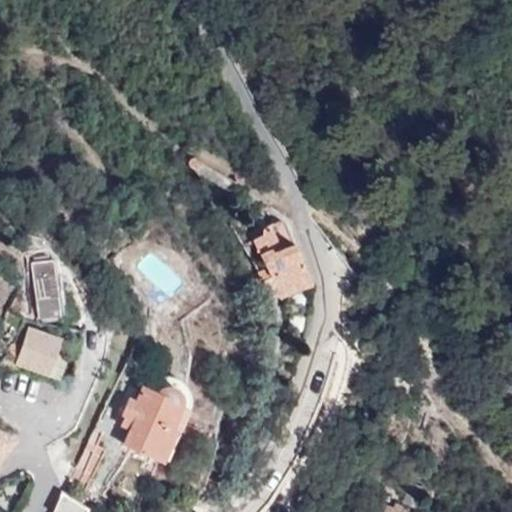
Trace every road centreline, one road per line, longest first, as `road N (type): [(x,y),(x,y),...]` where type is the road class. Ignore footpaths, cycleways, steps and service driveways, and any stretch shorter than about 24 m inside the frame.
road 1 (track): [(300,210),(335,216),(380,261),(418,308),(439,400),(511,469)]
road 2 (residential): [(242,511),(283,452),(330,340),(332,296),(300,210)]
road 3 (unclassified): [(300,210),(255,110),(189,0)]
road 4 (residential): [(24,455),(64,421),(94,368),(96,328)]
